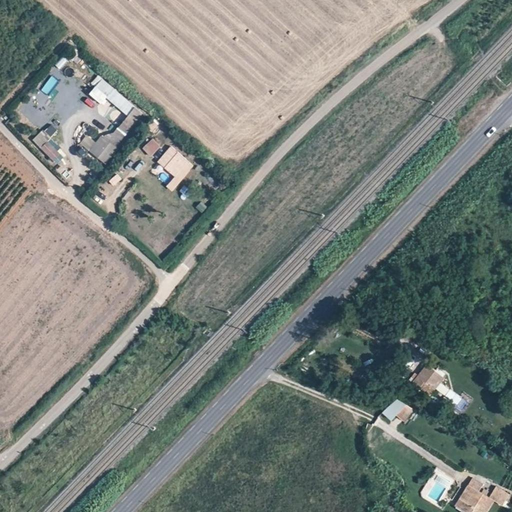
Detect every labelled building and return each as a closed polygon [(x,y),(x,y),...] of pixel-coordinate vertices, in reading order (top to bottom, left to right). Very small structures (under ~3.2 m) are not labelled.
[(71,61),(81,53),(71,41),(61,49),(71,61)] [(107,99),(125,114),(100,145),(87,134),(79,144),(104,164),(145,114),(98,76),(92,83),(96,86),(89,94),(102,105),(107,99)] [(49,78),(40,86),(44,91),(40,95),(44,100),(50,95),(55,100),(62,93),(49,78)] [(51,123),(33,141),(40,148),(58,131),(51,123)] [(161,147),(152,138),(143,148),(150,156),(161,147)] [(39,153),(53,164),(64,151),(50,140),(39,153)] [(181,162),(167,151),(157,162),(171,173),(181,162)] [(216,187),(221,181),(214,174),(209,180),(216,187)] [(133,190),(131,202),(137,203),(139,192),(133,190)] [(427,384),(432,388),(440,377),(435,373),(427,384)] [(397,398),(383,413),(392,422),(406,407),(397,398)] [(385,444),(376,456),(382,460),(390,448),(385,444)] [(454,505),(465,511),(480,511),(490,497),(479,490),(481,486),(471,480),(454,505)] [(500,503),(505,496),(497,491),(492,499),(500,503)]
